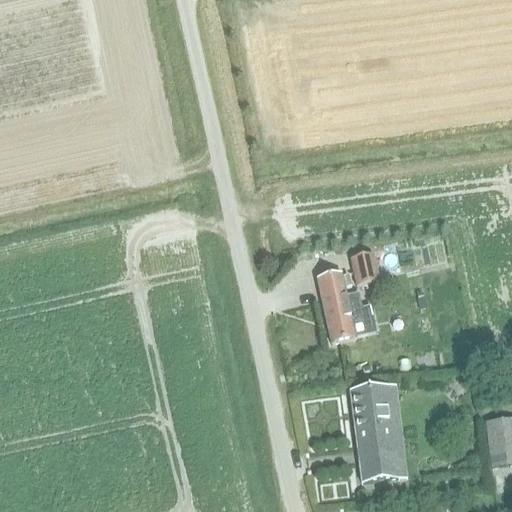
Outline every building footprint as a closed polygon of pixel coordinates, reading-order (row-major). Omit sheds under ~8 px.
[(323,247),(324,259),(344,258),(343,246),(323,247)] [(358,289),(380,284),(374,257),(352,262),(358,289)] [(342,277),(319,282),(333,347),(357,342),(365,340),(360,318),(356,301),(348,303),(342,277)] [(457,393),(468,383),(456,370),(445,380),(457,393)] [(388,391),(350,395),(362,487),(398,482),(388,391)] [(511,423),(486,426),(491,472),(511,469),(511,423)]
